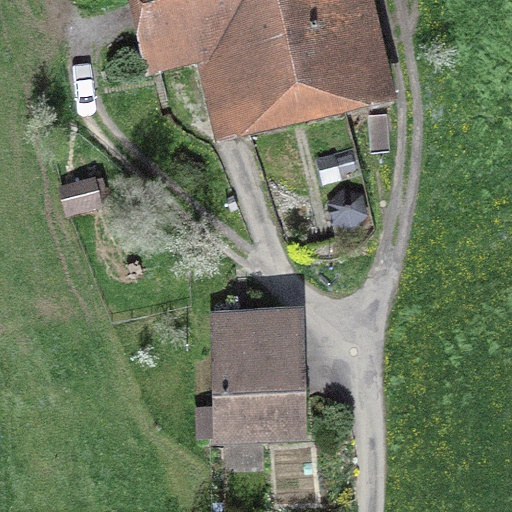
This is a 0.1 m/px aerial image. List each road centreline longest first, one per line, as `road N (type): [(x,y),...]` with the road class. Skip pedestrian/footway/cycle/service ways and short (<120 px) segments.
road 1 (unclassified): [(364,511),(360,388),(320,331),(259,275),(233,176)]
road 2 (track): [(259,275),(115,164),(75,108),(69,43)]
